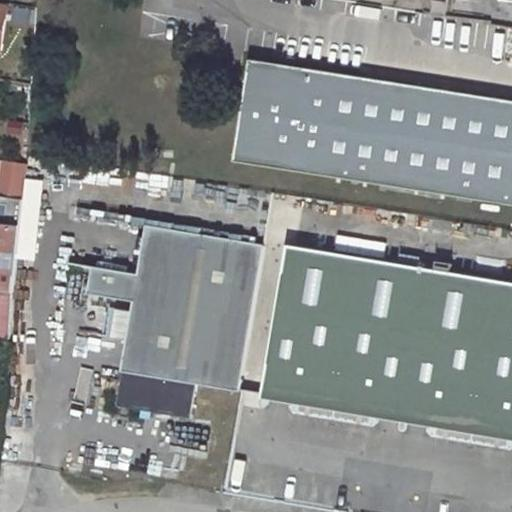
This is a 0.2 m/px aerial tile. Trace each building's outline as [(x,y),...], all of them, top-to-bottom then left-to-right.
[(511,190),(511,104),(252,63),(248,90),(237,98),(245,109),(237,165),(509,208),(511,190)] [(0,180),(0,196),(20,200),(26,166),(3,162),(0,180)] [(0,293),(12,295),(23,200),(20,200),(0,196),(0,293)] [(198,385),(242,393),(266,249),(148,228),(139,277),(94,269),(89,295),(135,302),(117,407),(192,420),(198,385)] [(511,285),(289,247),(265,394),(301,400),(299,408),(369,419),(370,412),(439,423),(438,431),(507,443),(508,435),(511,435),(511,285)] [(0,293),(0,338),(8,339),(12,295),(0,293)]
